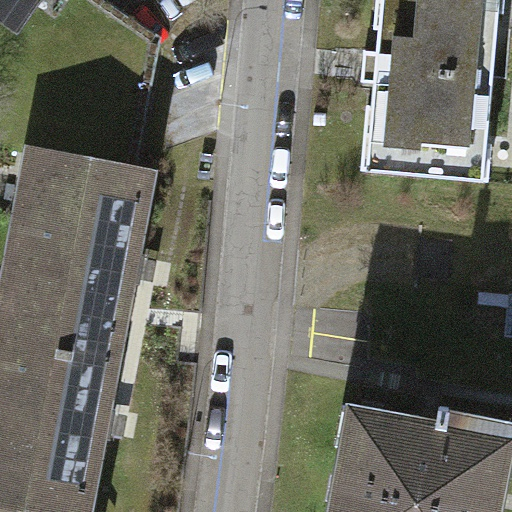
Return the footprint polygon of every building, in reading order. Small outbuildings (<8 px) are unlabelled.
[(0,0),(0,21),(6,26),(24,0),(0,0)] [(108,8),(95,0),(24,0),(6,26),(41,153),(137,170),(156,41),(108,8)] [(511,77),(511,0),(401,0),(388,173),(504,182),(511,77)] [(26,295),(20,328),(75,338),(73,353),(127,362),(140,288),(152,290),(157,257),(146,255),(160,173),(137,170),(41,153),(35,187),(48,190),(44,216),(31,213),(17,293),(26,295)] [(0,500),(14,503),(65,511),(99,511),(112,439),(121,440),(126,412),(119,411),(127,362),(73,353),(75,338),(20,328),(14,360),(2,358),(0,368),(0,500)] [(436,418),(350,401),(328,511),(500,511),(511,454),(511,418),(438,405),(436,418)] [(65,511),(14,503),(12,511),(65,511)]
